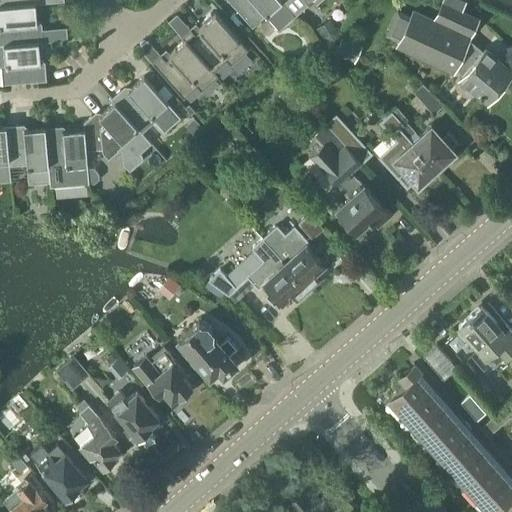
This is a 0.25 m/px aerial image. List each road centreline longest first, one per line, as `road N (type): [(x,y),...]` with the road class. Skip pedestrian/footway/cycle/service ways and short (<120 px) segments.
road 1 (secondary): [(311,392),(511,208)]
road 2 (secondary): [(172,511),(311,392)]
road 3 (residential): [(412,511),(311,392)]
road 4 (residential): [(0,101),(62,100),(106,55)]
